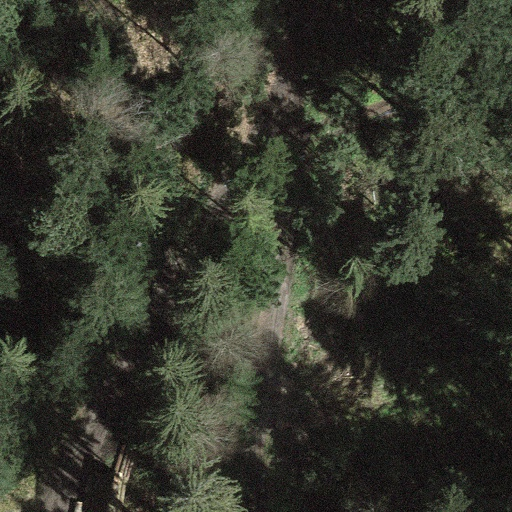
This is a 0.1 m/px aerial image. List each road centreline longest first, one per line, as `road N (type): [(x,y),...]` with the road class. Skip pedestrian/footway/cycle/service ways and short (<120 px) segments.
road 1 (track): [(42,511),(90,414),(273,118),(305,0)]
road 2 (track): [(156,305),(156,92),(127,0)]
